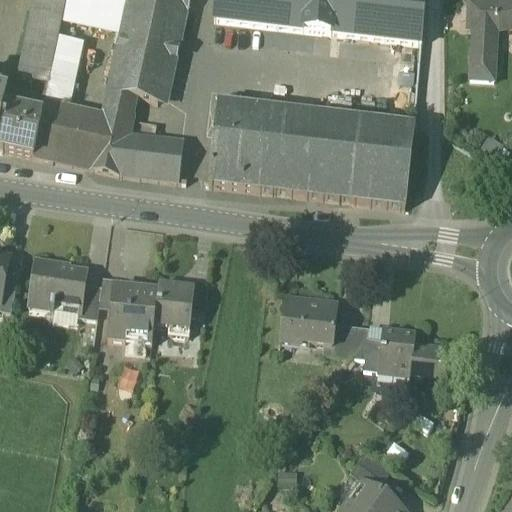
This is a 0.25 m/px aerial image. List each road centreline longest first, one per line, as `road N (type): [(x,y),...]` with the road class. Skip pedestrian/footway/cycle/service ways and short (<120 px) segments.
road 1 (tertiary): [(0,190),(291,234),(421,244)]
road 2 (residential): [(421,244),(432,143),(432,0)]
road 3 (residential): [(511,346),(462,511)]
